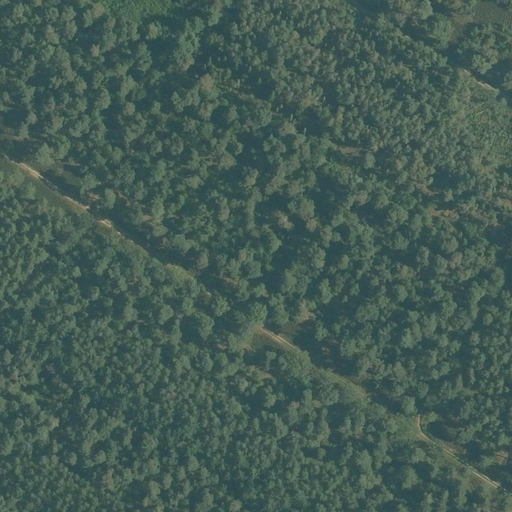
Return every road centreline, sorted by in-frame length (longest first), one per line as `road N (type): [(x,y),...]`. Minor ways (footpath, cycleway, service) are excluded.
road 1 (track): [(0,152),(414,430)]
road 2 (track): [(0,327),(254,0)]
road 3 (track): [(355,0),(511,97)]
road 4 (track): [(511,277),(414,430)]
